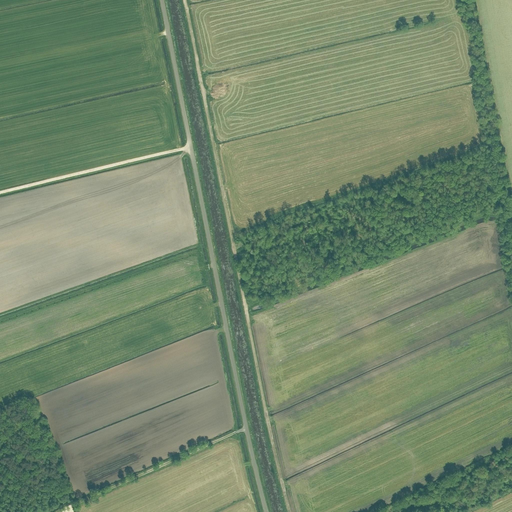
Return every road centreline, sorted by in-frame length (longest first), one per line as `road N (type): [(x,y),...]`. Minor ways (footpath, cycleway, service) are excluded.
road 1 (unclassified): [(266,511),(161,0)]
road 2 (track): [(244,307),(184,0)]
road 3 (track): [(288,511),(244,307)]
